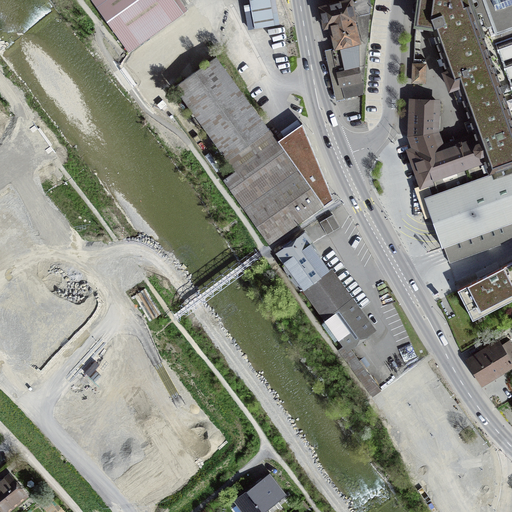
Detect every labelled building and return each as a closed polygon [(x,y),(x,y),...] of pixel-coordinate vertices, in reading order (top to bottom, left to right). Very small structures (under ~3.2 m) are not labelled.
[(92,0),(131,54),(189,14),(178,0),(92,0)] [(269,0),(248,0),(253,28),(273,25),(269,0)] [(418,0),(416,27),(428,28),(479,33),(480,18),(481,0),(418,0)] [(486,47),(491,58),(511,50),(511,0),(481,0),(480,18),(486,47)] [(361,45),(352,1),(319,8),(324,32),(329,31),(334,51),(361,45)] [(428,28),(443,60),(486,47),(480,18),(479,33),(428,28)] [(443,60),(462,107),(503,94),(491,58),(486,47),(443,60)] [(503,94),(511,107),(511,50),(491,58),(503,94)] [(366,95),(360,71),(359,52),(351,52),(352,69),(337,73),(332,52),(325,54),(337,102),(366,95)] [(276,141),(216,57),(175,86),(236,170),(276,141)] [(426,63),(414,63),(414,78),(426,78),(426,63)] [(511,107),(503,94),(462,107),(476,134),(492,172),(511,164),(511,107)] [(446,243),(504,222),(492,172),(476,134),(446,143),(443,132),(444,99),(412,99),(410,135),(414,148),(411,150),(446,243)] [(298,122),(279,135),(284,141),(302,128),(298,122)] [(236,170),(223,180),(269,244),(323,205),(276,141),(236,170)] [(511,164),(492,172),(504,222),(511,219),(511,164)] [(332,216),(319,223),(327,235),(339,228),(332,216)] [(304,235),(280,252),(348,346),(375,329),(304,235)] [(511,292),(511,261),(459,289),(471,313),(511,292)] [(480,379),(511,360),(511,354),(501,336),(466,356),(480,379)] [(0,505),(6,511),(7,511),(29,494),(11,473),(0,482),(0,505)] [(270,473),(236,499),(245,511),(261,511),(286,494),(270,473)]
